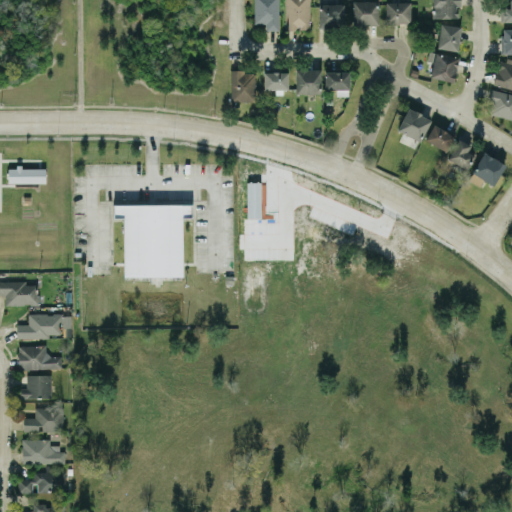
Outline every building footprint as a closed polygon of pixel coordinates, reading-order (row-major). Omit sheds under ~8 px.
[(253,0),(254,24),(265,24),(265,30),(279,30),(278,0),(253,0)] [(285,0),(286,30),(310,29),(309,0),(285,0)] [(431,0),(431,17),(458,18),(458,5),(460,5),(460,0),(431,0)] [(511,21),(511,0),(508,0),(508,7),(501,7),(501,21),(511,21)] [(352,25),(377,25),(377,1),(352,1),(352,25)] [(410,1),(385,2),(386,23),(410,22),(410,1)] [(343,3),(319,4),(319,27),(344,26),(343,3)] [(457,51),(461,26),(440,23),(436,48),(457,51)] [(511,28),(501,28),(502,54),(511,53),(511,28)] [(433,62),(430,76),(453,81),(458,57),(429,51),(427,61),(433,62)] [(511,88),(511,61),(499,59),(494,84),(511,88)] [(321,69),(295,69),(295,93),(320,94),(321,69)] [(231,102),(255,101),(255,71),(230,71),(231,102)] [(263,89),(287,89),(288,72),(263,71),(263,89)] [(349,71),(325,71),(324,89),(338,89),(338,95),(349,95),(349,71)] [(511,93),(493,89),(487,113),(511,118),(511,93)] [(421,140),(430,117),(406,108),(397,132),(421,140)] [(425,141),(446,151),(454,134),(432,125),(425,141)] [(470,144),(456,138),(447,160),(468,169),(473,155),(467,152),(470,144)] [(505,164),(483,152),(471,173),(493,185),(505,164)] [(8,182),(45,182),(45,167),(8,167),(8,182)] [(261,217),(261,181),(246,182),(247,217),(261,217)] [(191,203),(113,204),(113,218),(122,218),(123,277),(183,276),(182,217),(191,217),(191,203)] [(5,305),(38,304),(38,284),(26,284),(26,280),(0,280),(0,295),(4,296),(5,305)] [(17,324),(17,336),(71,336),(71,313),(28,314),(28,323),(17,324)] [(19,369),(62,367),(61,356),(47,356),(46,344),(18,345),(19,369)] [(51,397),(51,374),(26,375),(27,387),(18,388),(18,398),(51,397)] [(23,417),(23,430),(63,430),(64,406),(35,406),(34,417),(23,417)] [(21,438),(22,463),(63,462),(62,444),(49,445),(49,438),(21,438)] [(37,492),(66,492),(66,467),(45,466),(45,471),(33,471),(33,478),(17,478),(17,492),(32,492),(32,483),(37,483),(37,492)] [(64,511),(64,500),(51,500),(51,504),(33,504),(33,510),(17,510),(16,511),(64,511)]
